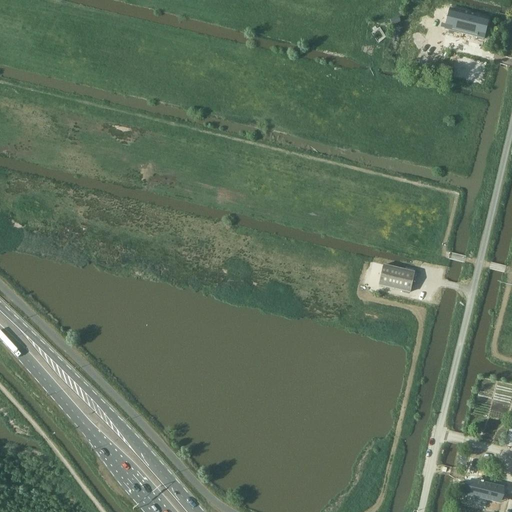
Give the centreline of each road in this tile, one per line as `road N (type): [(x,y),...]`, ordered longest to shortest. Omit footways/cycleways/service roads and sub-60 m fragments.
road 1 (unclassified): [(420,511),(511,120)]
road 2 (trunk): [(195,511),(0,307)]
road 3 (trunk): [(0,332),(162,511)]
